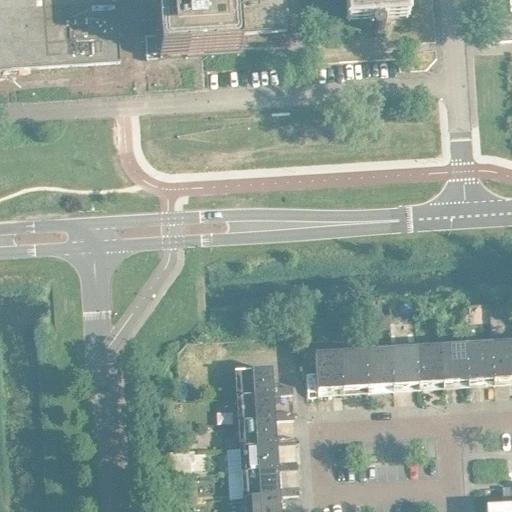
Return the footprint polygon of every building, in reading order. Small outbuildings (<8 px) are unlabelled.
[(307,0),(308,15),(312,15),(348,13),(349,23),(377,21),(386,21),(415,19),(413,0),(307,0)] [(395,316),(381,317),(381,330),(395,330),(395,316)] [(511,345),(495,346),(497,381),(511,380),(511,345)] [(495,346),(470,348),(472,382),(497,381),(495,346)] [(470,348),(444,349),(447,384),(472,382),(470,348)] [(444,349),(419,351),(421,386),(447,384),(444,349)] [(419,351),(394,352),(396,387),(421,386),(419,351)] [(394,352),(369,354),(371,389),(396,387),(394,352)] [(369,354),(344,355),(346,390),(371,389),(369,354)] [(346,390),(344,355),(319,357),(319,356),(318,356),(320,393),(322,393),(321,392),(346,390)] [(239,374),(240,399),(274,396),(274,397),(296,396),(295,387),(274,389),(273,372),(274,372),(274,371),(238,373),(238,374),(239,374)] [(240,399),(242,424),(276,422),(297,421),(297,412),(275,414),(274,397),(274,396),(240,399)] [(242,424),(243,449),(277,447),(299,446),(298,438),(277,439),(276,422),(242,424)] [(243,449),(245,474),(279,472),(300,471),(300,463),(278,464),(277,447),(243,449)] [(186,452),(173,453),(174,475),(195,473),(195,472),(209,471),(208,455),(198,455),(198,451),(186,452)] [(245,474),(247,499),(280,497),(280,498),(302,496),(302,488),(280,489),(279,472),(245,474)] [(187,479),(188,490),(197,489),(196,478),(187,479)] [(511,511),(511,487),(506,488),(507,509),(491,510),(490,508),(489,508),(489,511),(511,511)] [(280,497),(247,499),(247,511),(281,511),(280,498),(280,497)]
